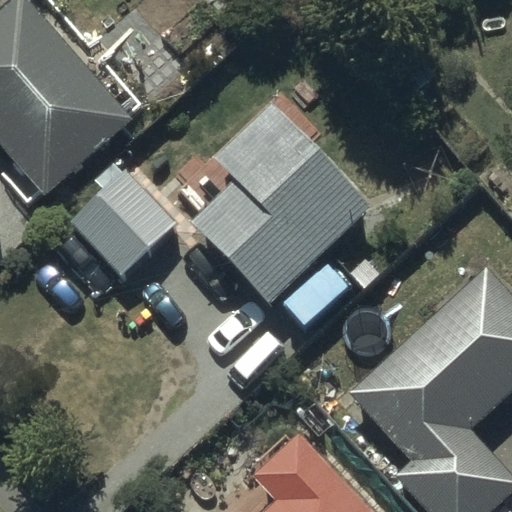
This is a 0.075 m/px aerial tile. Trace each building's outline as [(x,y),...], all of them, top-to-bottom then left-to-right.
[(0,154),(13,169),(0,180),(0,181),(25,210),(39,199),(44,205),(132,129),(22,1),(0,20),(0,154)] [(268,310),(369,215),(273,113),(213,169),(234,191),(192,230),(268,310)] [(125,176),(70,229),(120,282),(176,229),(125,176)] [(511,394),(511,304),(484,274),(346,400),(408,468),(392,482),(419,511),(496,511),(511,498),(511,479),(470,433),(511,394)] [(364,511),(300,441),(254,483),(279,511),(277,511),(364,511)]
